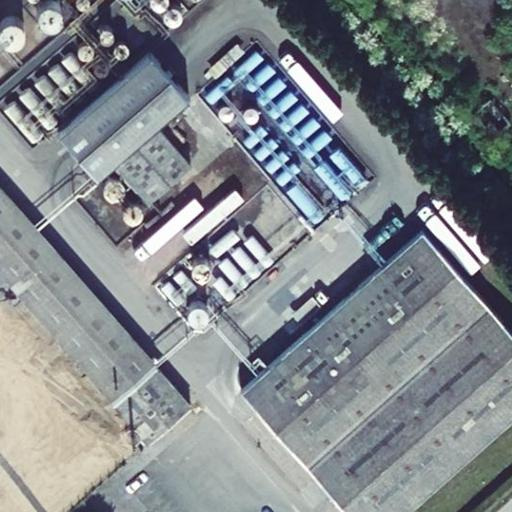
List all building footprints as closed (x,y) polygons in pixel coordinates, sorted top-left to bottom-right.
[(95,176),(112,162),(153,126),(187,96),(147,51),(56,132),(95,176)] [(511,61),(496,74),(511,91),(511,61)] [(153,126),(112,162),(147,202),(188,165),(153,126)] [(0,272),(113,403),(155,366),(0,188),(0,272)] [(399,511),(511,413),(511,336),(420,232),(239,391),(345,511),(399,511)] [(155,366),(113,403),(148,443),(190,407),(155,366)]
